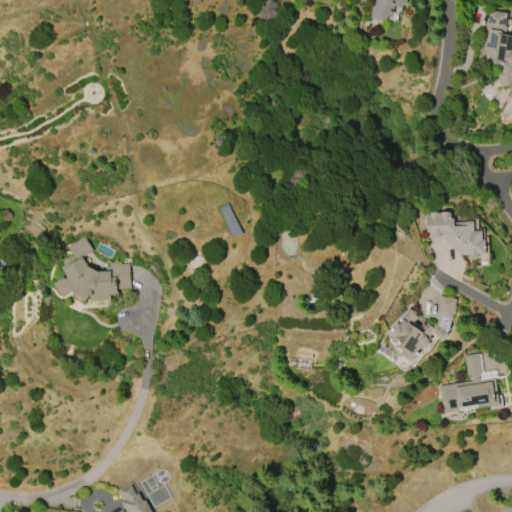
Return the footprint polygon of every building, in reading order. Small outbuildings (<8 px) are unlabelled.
[(369,19),(370,0),(405,0),(405,3),(401,6),(401,7),(392,14),(389,15),(385,17),(385,20),(369,19)] [(476,61),(479,48),(482,48),(483,38),(485,38),(486,33),(484,33),(486,19),(487,19),(489,10),(507,13),(505,27),(506,27),(505,34),(511,35),(509,50),(511,50),(511,84),(500,86),(499,83),(498,83),(497,75),(498,64),(476,61)] [(479,257),(470,257),(470,254),(460,254),(460,250),(457,250),(446,240),(445,237),(427,238),(426,213),(429,213),(429,212),(437,212),(438,213),(441,212),(441,211),(448,211),(449,212),(451,212),(451,218),(454,218),(454,222),(474,221),(474,231),(482,230),(482,239),(485,239),(486,254),(479,254),(479,257)] [(108,263),(121,262),(121,264),(129,263),(130,288),(117,289),(117,294),(109,295),(109,299),(90,301),(89,296),(88,297),(86,301),(73,294),(75,290),(74,289),(61,297),(52,283),(64,276),(59,268),(63,265),(61,262),(72,255),(67,247),(83,236),(92,250),(81,257),(87,266),(98,272),(105,271),(105,266),(108,266),(108,263)] [(440,296),(456,299),(455,305),(457,306),(455,314),(454,314),(453,320),(451,320),(449,330),(447,333),(448,334),(444,341),(432,332),(429,337),(431,338),(423,349),(421,348),(412,361),(410,360),(409,361),(402,355),(395,349),(398,345),(391,340),(394,337),(391,336),(390,337),(387,335),(393,327),(394,328),(409,307),(417,313),(415,315),(418,317),(414,323),(419,327),(422,323),(426,326),(427,323),(433,327),(437,322),(438,318),(436,318),(440,296)] [(437,386),(471,381),(470,376),(466,376),(463,356),(478,353),(481,374),(478,374),(479,380),(496,377),(501,405),(442,414),(437,386)] [(127,511),(121,502),(123,502),(116,490),(133,481),(143,501),(145,500),(151,511),(127,511)]
